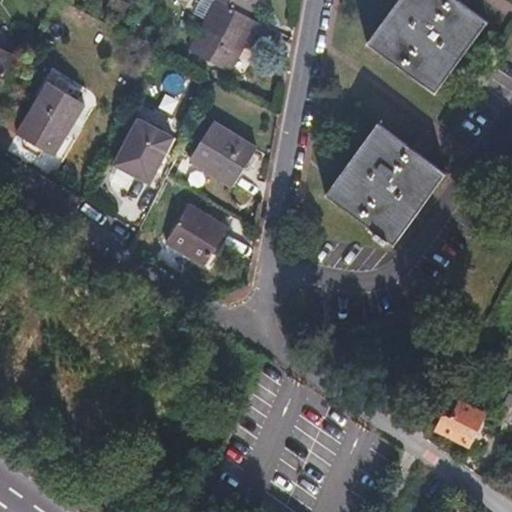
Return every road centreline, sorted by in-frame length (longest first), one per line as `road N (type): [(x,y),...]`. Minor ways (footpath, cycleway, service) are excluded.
road 1 (residential): [(275,267),(345,281),(377,278),(405,258),(511,109)]
road 2 (residential): [(238,324),(496,511)]
road 3 (residential): [(0,176),(238,324)]
road 4 (residential): [(275,267),(327,0)]
